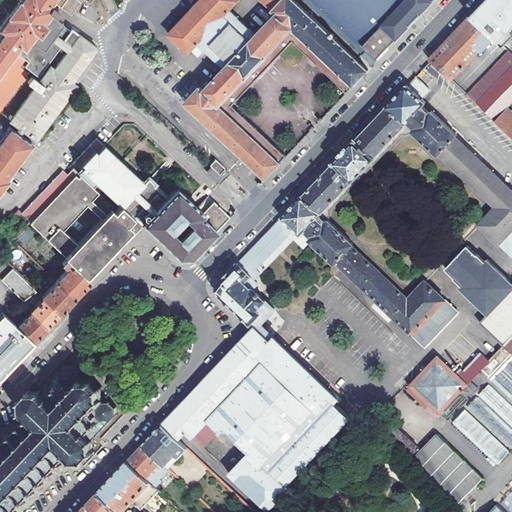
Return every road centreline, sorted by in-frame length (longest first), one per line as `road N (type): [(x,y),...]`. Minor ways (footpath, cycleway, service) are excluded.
road 1 (residential): [(182,291),(455,0)]
road 2 (residential): [(56,511),(196,359),(197,316),(182,291)]
road 3 (residential): [(182,291),(145,276),(112,284),(0,401)]
